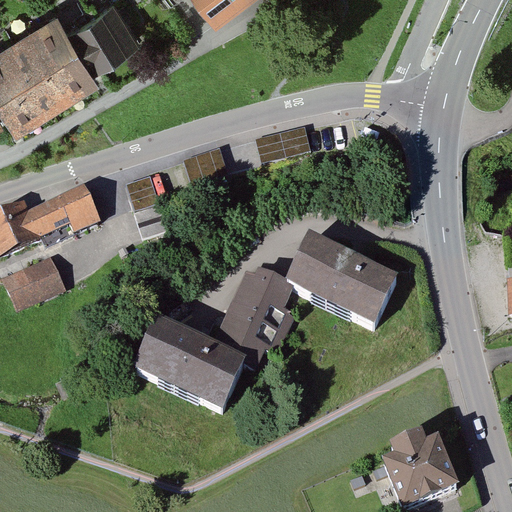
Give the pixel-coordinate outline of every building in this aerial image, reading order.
[(190,0),(215,31),(254,0),(190,0)] [(127,52),(103,12),(63,35),(86,76),(127,52)] [(53,19),(12,43),(52,111),(94,86),(86,76),(63,35),(53,19)] [(0,119),(10,136),(52,111),(12,43),(0,50),(0,119)] [(258,142),(262,162),(310,151),(305,131),(258,142)] [(192,188),(229,176),(221,151),(184,163),(192,188)] [(127,185),(135,212),(159,205),(150,177),(127,185)] [(46,249),(98,227),(82,190),(31,212),(27,204),(0,215),(0,258),(42,240),(46,249)] [(167,233),(159,205),(135,212),(144,240),(167,233)] [(399,288),(308,246),(288,291),(285,296),(293,300),(376,338),(399,288)] [(17,312),(65,291),(53,263),(5,283),(17,312)] [(255,285),(247,281),(220,342),(227,346),(221,359),(248,371),(259,375),(293,300),(285,296),(288,291),(259,278),(255,285)] [(221,359),(158,330),(134,381),(225,422),(248,371),(221,359)] [(392,451),(397,462),(384,467),(401,511),(413,511),(458,495),(442,454),(430,458),(423,439),(392,451)]
